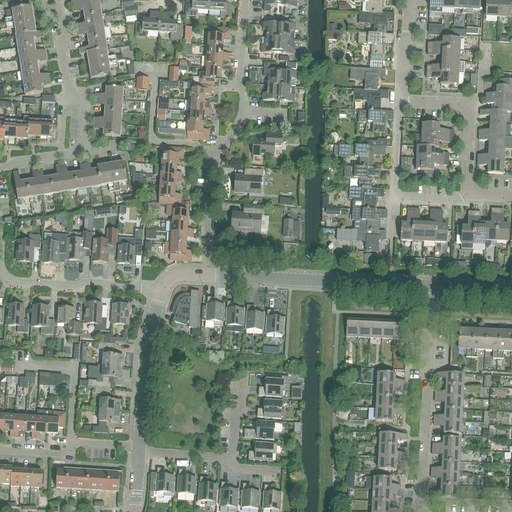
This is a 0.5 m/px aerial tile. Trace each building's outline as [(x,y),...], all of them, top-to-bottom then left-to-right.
[(197,11),(209,11),(209,0),(192,0),(192,2),(186,2),(185,16),(196,17),(197,11)] [(231,19),(231,18),(232,5),(226,5),(226,1),(219,1),(219,0),(209,0),(209,11),(210,12),(210,16),(220,17),(220,18),(231,19)] [(264,0),(264,12),(270,12),(270,6),(280,7),(280,0),(264,0)] [(280,0),(280,7),(296,8),(297,1),(292,1),(292,0),(280,0)] [(355,0),(355,3),(363,3),(363,13),(382,14),(383,1),(390,2),(389,0),(355,0)] [(442,14),(442,9),(442,0),(430,0),(429,14),(442,14)] [(442,0),(442,9),(454,10),(454,0),(442,0)] [(454,0),(454,10),(462,10),(462,14),(466,14),(467,0),(454,0)] [(472,14),(472,11),(479,11),(480,0),(467,0),(466,14),(472,14)] [(485,17),(498,18),(498,0),(493,0),(493,2),(486,2),(485,17)] [(498,0),(498,18),(510,18),(511,14),(510,14),(511,3),(504,3),(504,0),(498,0)] [(101,15),(99,5),(99,3),(73,7),(73,12),(83,11),(84,17),(101,15)] [(5,20),(6,25),(33,20),(31,7),(12,10),(13,18),(5,20)] [(124,8),(125,17),(138,15),(136,7),(124,8)] [(147,32),(159,33),(160,13),(150,12),(150,21),(143,20),(143,24),(137,23),(136,37),(146,38),(147,32)] [(160,13),(159,33),(171,34),(170,40),(181,40),(182,26),(176,26),(176,23),(169,22),(170,14),(160,13)] [(373,25),(373,35),(387,35),(387,23),(394,23),(394,15),(382,14),(363,13),(360,13),(359,24),(373,25)] [(76,31),(103,26),(101,15),(84,17),(85,24),(76,26),(76,31)] [(15,28),(16,36),(35,33),(33,20),(6,25),(7,30),(15,28)] [(267,30),(267,38),(278,39),(279,24),(263,23),(263,30),(267,30)] [(295,25),(279,24),(278,39),(294,40),(295,25)] [(88,41),(105,38),(103,26),(76,31),(77,36),(87,34),(88,41)] [(183,39),(193,40),(195,28),(185,26),(183,39)] [(209,29),(208,46),(223,47),(223,40),(229,41),(230,30),(209,29)] [(16,36),(18,48),(34,46),(33,39),(43,37),(42,32),(35,33),(16,36)] [(385,62),(385,57),(385,44),(393,44),(393,36),(387,35),(373,35),(358,34),(358,45),(372,46),(372,61),(385,62)] [(80,55),(87,54),(106,51),(107,50),(105,38),(88,41),(89,48),(79,49),(80,55)] [(261,53),(277,54),(278,39),(267,38),(266,47),(262,46),(261,53)] [(294,40),(278,39),(277,54),(293,55),(294,40)] [(428,44),(428,50),(460,52),(461,40),(443,39),(443,45),(428,44)] [(18,48),(20,60),(46,56),(45,51),(35,52),(34,46),(18,48)] [(223,47),(208,46),(207,57),(228,58),(229,54),(222,54),(223,47)] [(442,57),(442,62),(459,63),(460,52),(428,50),(427,56),(442,57)] [(87,54),(89,66),(116,62),(115,57),(107,58),(106,51),(87,54)] [(20,60),(21,72),(38,69),(37,63),(47,61),(46,56),(20,60)] [(207,57),(206,68),(221,69),(222,65),(228,65),(228,58),(207,57)] [(116,62),(89,66),(91,80),(110,76),(109,68),(117,67),(116,62)] [(459,74),(464,74),(464,63),(459,63),(442,62),(442,67),(427,67),(427,73),(459,74)] [(268,78),(267,86),(279,87),(280,72),(269,71),(269,65),(265,65),(264,78),(268,78)] [(170,68),(169,81),(178,82),(178,69),(170,68)] [(200,73),(199,84),(199,85),(212,86),(214,86),(215,80),(221,80),(221,69),(206,68),(206,73),(200,73)] [(21,72),(23,84),(50,80),(49,74),(39,76),(38,69),(21,72)] [(364,81),(364,91),(378,92),(378,79),(385,79),(385,71),(350,69),(350,80),(364,81)] [(296,73),(280,72),(279,87),(295,88),(296,73)] [(459,74),(427,73),(426,79),(441,80),(441,86),(458,86),(459,74)] [(50,80),(23,84),(25,96),(42,93),(41,86),(51,85),(50,80)] [(511,81),(499,81),(499,88),(497,88),(495,88),(494,90),(494,95),(486,95),(486,100),(511,101),(511,100),(511,81)] [(190,84),(189,101),(205,102),(205,95),(211,96),(212,86),(199,85),(199,84),(190,84)] [(262,101),(278,102),(279,87),(267,86),(267,94),(263,94),(262,101)] [(279,87),(278,102),(294,103),(295,88),(279,87)] [(123,89),(106,88),(106,95),(96,95),(95,100),(122,101),(123,89)] [(368,102),(368,112),(380,113),(381,100),(387,100),(388,92),(378,92),(364,91),(353,90),(353,101),(368,102)] [(122,101),(95,100),(95,105),(105,106),(105,112),(121,113),(122,101)] [(495,105),(495,112),(507,113),(511,113),(511,101),(486,100),(485,104),(495,105)] [(189,101),(189,112),(210,113),(211,107),(207,106),(207,102),(205,102),(189,101)] [(380,113),(368,112),(358,111),(358,123),(373,123),(373,134),(385,135),(386,122),(393,122),(393,113),(380,113)] [(121,113),(105,112),(104,119),(94,119),(94,124),(121,125),(121,113)] [(189,112),(188,123),(203,124),(206,124),(206,120),(210,120),(210,113),(189,112)] [(490,118),(489,125),(506,126),(507,113),(495,112),(480,112),(480,117),(490,118)] [(16,122),(16,138),(28,139),(28,136),(29,123),(28,123),(28,120),(28,117),(23,117),(23,123),(16,122)] [(28,120),(28,123),(29,123),(28,136),(40,137),(41,121),(28,120)] [(4,121),(4,124),(5,124),(4,138),(16,138),(16,122),(4,121)] [(53,122),(41,121),(40,137),(52,138),(53,122)] [(203,124),(188,123),(187,140),(208,141),(209,131),(203,130),(203,124)] [(94,124),(94,129),(104,130),(103,137),(120,138),(121,125),(94,124)] [(422,125),(421,137),(454,138),(454,131),(439,131),(440,125),(422,125)] [(479,131),(479,136),(505,138),(505,137),(506,126),(489,125),(489,132),(479,131)] [(253,155),(256,156),(273,157),(274,147),(281,148),(282,135),(267,134),(266,141),(254,140),(253,155)] [(505,138),(479,136),(479,142),(489,142),(488,149),(505,150),(511,150),(511,138),(505,137),(505,138)] [(421,137),(421,147),(421,148),(434,149),(439,149),(439,144),(453,144),(454,138),(421,137)] [(377,142),(369,142),(368,147),(385,148),(391,148),(392,141),(377,140),(377,142)] [(373,156),(380,157),(384,157),(385,148),(368,147),(345,146),(339,145),(339,147),(334,146),(334,156),(338,157),(359,158),(359,168),(372,169),(373,156)] [(416,147),(416,160),(448,161),(449,154),(434,154),(434,149),(421,148),(421,147),(416,147)] [(162,148),(161,165),(176,166),(177,160),(183,160),(184,149),(162,148)] [(478,156),(478,161),(504,163),(505,150),(488,149),(488,157),(478,156)] [(448,161),(416,160),(415,171),(433,172),(433,167),(448,167),(448,161)] [(504,163),(478,161),(478,166),(487,167),(487,174),(503,175),(504,163)] [(81,173),(74,174),(77,191),(89,189),(84,162),(79,163),(81,173)] [(90,162),(84,162),(89,189),(100,187),(98,171),(91,172),(90,162)] [(127,182),(124,163),(110,165),(115,192),(120,191),(119,183),(127,182)] [(66,165),(61,166),(65,193),(77,191),(74,174),(67,175),(66,165)] [(110,165),(97,167),(98,171),(100,187),(101,187),(101,186),(109,185),(110,193),(115,192),(110,165)] [(161,165),(160,176),(182,178),(182,174),(176,173),(176,166),(161,165)] [(57,177),(50,178),(53,195),(65,193),(61,166),(56,167),(57,177)] [(372,169),(359,168),(344,167),(344,178),(358,179),(358,189),(371,190),(372,177),(379,178),(379,169),(372,169)] [(42,169),(37,170),(41,196),(53,195),(50,178),(44,179),(42,169)] [(34,181),(27,182),(29,198),(41,196),(37,170),(32,171),(34,181)] [(248,177),(236,176),(234,193),(261,194),(263,171),(249,170),(248,177)] [(29,198),(27,182),(20,183),(19,173),(13,174),(17,200),(29,198)] [(160,176),(160,187),(175,188),(175,181),(182,181),(182,178),(160,176)] [(159,205),(167,205),(167,204),(180,205),(181,195),(175,195),(175,188),(160,187),(159,205)] [(384,190),(371,190),(358,189),(350,188),(349,200),(353,200),(352,210),(376,211),(377,199),(384,199),(384,190)] [(173,217),(172,222),(188,223),(188,212),(182,212),(183,205),(180,205),(167,204),(167,205),(166,216),(173,217)] [(232,230),(259,232),(260,215),(262,215),(263,207),(245,206),(244,214),(233,213),(232,230)] [(400,242),(412,242),(413,210),(407,209),(407,224),(401,224),(400,242)] [(353,231),(379,232),(380,220),(387,220),(387,212),(376,211),(352,210),(352,221),(354,221),(353,231)] [(412,242),(423,243),(424,225),(418,225),(419,210),(413,210),(412,242)] [(423,243),(435,243),(436,211),(430,210),(429,225),(424,225),(423,243)] [(484,246),(484,249),(488,249),(490,245),(491,242),(496,243),(498,210),(491,210),(491,225),(485,224),(484,246)] [(504,211),(498,210),(496,243),(508,243),(508,225),(503,225),(504,211)] [(436,211),(435,243),(446,244),(447,226),(442,226),(442,211),(436,211)] [(472,245),(474,213),(467,212),(467,227),(456,226),(456,237),(461,237),(460,249),(472,250),(472,245)] [(480,213),(474,213),(472,245),(484,246),(485,224),(479,224),(480,213)] [(283,237),(291,238),(292,222),(284,221),(283,237)] [(172,222),(172,233),(193,234),(193,230),(187,230),(188,223),(172,222)] [(68,240),(67,261),(83,262),(83,250),(91,250),(92,230),(84,230),(84,234),(75,234),(68,233),(68,240)] [(106,241),(93,241),(92,262),(108,263),(109,246),(115,247),(116,230),(107,230),(106,241)] [(353,231),(351,231),(351,242),(365,243),(365,253),(378,254),(378,241),(385,241),(386,232),(379,232),(353,231)] [(172,233),(171,244),(186,245),(187,238),(193,238),(193,234),(172,233)] [(44,243),(42,264),(58,265),(58,254),(66,255),(67,236),(53,235),(45,234),(44,243)] [(17,262),(32,263),(33,249),(39,249),(40,236),(29,236),(29,242),(18,241),(17,262)] [(134,265),(134,256),(134,252),(141,253),(142,240),(135,240),(119,239),(117,264),(134,265)] [(170,255),(170,261),(191,262),(192,252),(186,252),(186,245),(171,244),(164,243),(164,254),(170,255)] [(176,315),(174,322),(182,324),(186,325),(189,325),(189,328),(197,329),(200,292),(191,292),(191,295),(188,294),(180,296),(175,303),(171,314),(176,315)] [(215,304),(215,298),(207,298),(207,307),(202,307),(201,322),(214,322),(214,326),(223,327),(224,304),(215,304)] [(234,330),(243,331),(244,309),(235,308),(235,303),(227,302),(226,326),(234,327),(234,330)] [(95,325),(95,331),(105,332),(106,319),(100,319),(101,304),(86,303),(85,324),(95,325)] [(17,333),(28,334),(29,321),(22,320),(23,306),(8,305),(7,326),(18,327),(17,333)] [(112,325),(128,326),(129,306),(113,305),(112,325)] [(246,330),(263,332),(264,313),(255,312),(255,307),(247,306),(246,330)] [(48,320),(49,308),(33,307),(32,327),(41,328),(41,335),(54,336),(55,321),(48,320)] [(74,309),(58,308),(57,325),(64,325),(64,330),(67,330),(67,335),(80,336),(81,324),(73,324),(74,309)] [(275,317),(275,311),(267,311),(266,335),(283,336),(284,317),(275,317)] [(345,338),(357,338),(358,321),(346,321),(345,338)] [(357,338),(369,339),(370,322),(358,321),(357,338)] [(369,339),(382,339),(382,322),(370,322),(369,339)] [(382,339),(394,340),(394,323),(382,322),(382,339)] [(394,323),(394,340),(406,341),(407,323),(394,323)] [(458,341),(458,346),(458,349),(466,350),(466,358),(471,358),(472,331),(459,330),(459,336),(458,341)] [(485,350),(486,331),(472,331),(471,358),(476,358),(477,350),(485,350)] [(499,332),(486,331),(485,350),(493,351),(493,359),(498,359),(499,332)] [(511,352),(511,336),(511,332),(499,332),(498,359),(503,359),(503,351),(511,352)] [(98,344),(98,350),(103,350),(102,366),(122,367),(123,357),(111,356),(111,350),(113,350),(113,344),(98,344)] [(88,380),(87,388),(95,388),(110,389),(111,383),(109,383),(109,377),(122,378),(122,367),(102,366),(102,377),(97,376),(97,381),(88,380)] [(377,373),(377,385),(403,387),(403,381),(394,381),(394,374),(377,373)] [(445,379),(445,386),(462,387),(463,374),(436,373),(435,379),(445,379)] [(39,386),(50,387),(50,375),(40,374),(39,386)] [(258,396),(282,398),(283,380),(265,379),(264,388),(259,388),(258,396)] [(377,385),(376,397),(393,398),(393,391),(403,392),(403,387),(377,385)] [(435,392),(435,397),(461,398),(462,387),(445,386),(445,392),(435,392)] [(95,388),(95,394),(101,395),(99,411),(119,412),(120,402),(108,401),(108,395),(110,395),(110,389),(95,388)] [(301,401),(301,389),(293,389),(292,400),(301,401)] [(393,398),(376,397),(376,409),(402,410),(402,405),(393,405),(393,398)] [(444,403),(444,409),(461,410),(461,398),(435,397),(434,402),(444,403)] [(257,418),(281,419),(282,402),(263,401),(263,410),(257,409),(257,418)] [(402,410),(376,409),(375,421),(392,422),(392,415),(402,416),(402,410)] [(434,416),(434,421),(460,422),(461,410),(444,409),(444,416),(434,416)] [(93,427),(93,433),(108,434),(108,428),(106,428),(106,422),(119,423),(119,412),(99,411),(98,428),(93,427)] [(37,418),(35,440),(39,440),(40,434),(46,434),(47,419),(48,412),(37,412),(37,418)] [(65,414),(53,413),(48,412),(47,419),(46,434),(58,435),(58,429),(64,429),(65,414)] [(10,438),(14,438),(15,417),(4,416),(3,431),(10,432),(10,438)] [(25,433),(26,417),(15,417),(14,438),(20,439),(20,435),(25,436),(25,433)] [(31,439),(35,440),(37,418),(26,417),(25,433),(32,433),(31,439)] [(460,422),(434,421),(433,426),(443,427),(443,433),(460,434),(460,422)] [(244,439),(274,440),(275,423),(256,422),(255,431),(245,430),(244,439)] [(379,433),(379,445),(395,446),(396,439),(406,440),(406,435),(379,433)] [(433,444),(432,449),(459,451),(460,438),(443,438),(442,444),(433,444)] [(248,460),(272,462),(273,454),(276,454),(277,445),(255,443),(254,453),(249,452),(248,460)] [(379,445),(378,457),(404,458),(405,453),(395,453),(395,446),(379,445)] [(442,455),(441,462),(458,463),(459,451),(432,449),(432,455),(442,455)] [(404,458),(378,457),(377,469),(394,470),(394,463),(404,464),(404,458)] [(431,468),(431,473),(458,475),(458,463),(441,462),(441,468),(431,468)] [(0,484),(10,484),(11,485),(12,470),(12,468),(1,467),(0,484)] [(164,493),(164,497),(173,498),(174,475),(165,475),(165,469),(157,469),(156,493),(164,493)] [(10,486),(21,487),(22,471),(12,470),(11,485),(10,484),(10,486)] [(177,494),(195,495),(196,477),(187,476),(187,471),(179,470),(177,494)] [(21,487),(31,488),(32,471),(22,471),(21,487)] [(32,471),(31,488),(41,488),(42,472),(32,471)] [(56,489),(97,491),(118,493),(117,504),(122,504),(123,490),(118,489),(119,485),(121,486),(122,477),(119,477),(119,475),(57,471),(53,471),(53,475),(57,475),(56,489)] [(441,479),(440,486),(457,487),(458,475),(431,473),(431,479),(441,479)] [(206,506),(215,506),(217,484),(208,484),(208,478),(200,478),(198,502),(207,502),(206,506)] [(373,478),(373,490),(399,492),(399,486),(390,486),(390,478),(373,478)] [(228,511),(235,511),(236,511),(238,490),(229,489),(229,484),(221,483),(220,507),(228,508),(228,511)] [(241,509),(256,509),(259,510),(260,491),(251,490),(251,485),(243,485),(241,509)] [(270,511),(279,511),(281,492),(272,492),(273,486),(264,486),(263,510),(271,511),(270,511)] [(457,487),(440,486),(440,492),(430,492),(430,497),(456,499),(457,487)] [(373,490),(372,502),(389,503),(389,497),(399,497),(399,492),(373,490)] [(372,502),(371,511),(398,511),(398,510),(389,510),(389,503),(372,502)]
